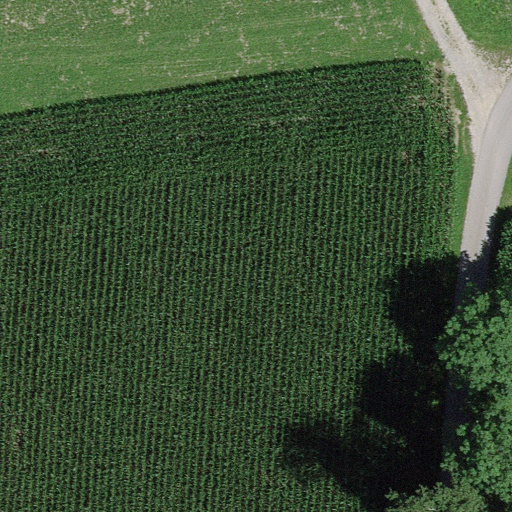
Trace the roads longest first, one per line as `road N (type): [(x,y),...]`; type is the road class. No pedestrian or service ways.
road 1 (unclassified): [(464,511),(477,267),(503,133)]
road 2 (track): [(503,133),(443,0)]
